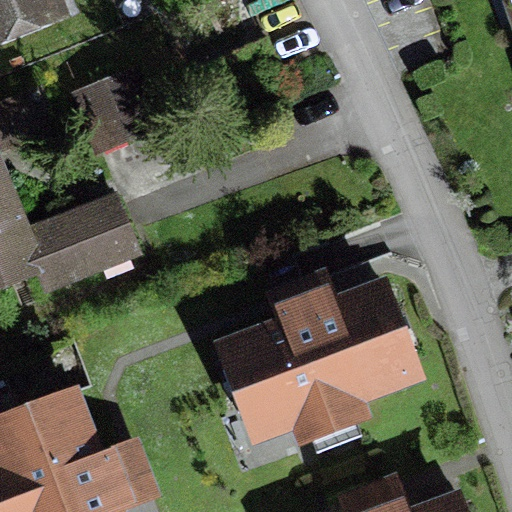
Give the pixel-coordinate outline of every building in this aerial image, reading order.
[(47,0),(0,0),(0,51),(59,27),(47,0)] [(511,0),(485,0),(511,79),(511,0)] [(0,186),(0,296),(41,279),(0,186)] [(250,330),(184,356),(230,475),(409,406),(364,289),(305,312),(295,286),(241,306),(250,330)] [(56,399),(0,419),(0,511),(146,511),(156,509),(130,439),(78,458),(56,399)] [(449,511),(446,502),(418,511),(389,511),(382,493),(328,511),(449,511)]
